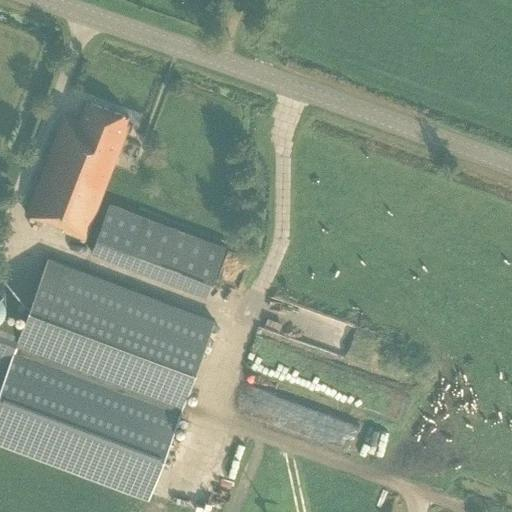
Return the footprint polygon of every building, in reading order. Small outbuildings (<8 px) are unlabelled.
[(127,123),(130,116),(89,100),(82,120),(67,114),(30,213),(46,219),(44,223),(87,239),(130,125),(127,123)] [(120,265),(135,223),(113,215),(97,257),(120,265)] [(208,296),(226,248),(142,216),(124,264),(208,296)] [(0,434),(151,491),(215,321),(50,259),(25,326),(7,373),(0,390),(0,434)] [(0,370),(7,373),(25,326),(0,316),(0,370)] [(368,352),(372,333),(364,331),(360,350),(368,352)] [(253,359),(250,367),(327,393),(332,380),(296,368),(301,355),(296,353),(290,371),(253,359)] [(342,450),(349,430),(240,389),(234,404),(256,413),(258,408),(290,420),(287,429),(342,450)]
